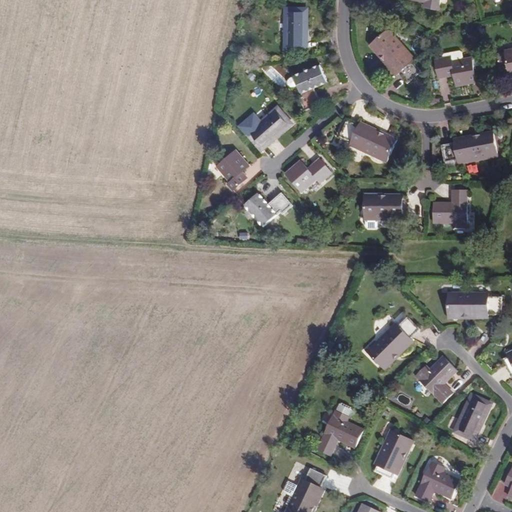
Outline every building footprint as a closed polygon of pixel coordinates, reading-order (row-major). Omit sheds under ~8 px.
[(419,0),(425,1),(424,6),(438,10),(440,0),(419,0)] [(306,9),(286,9),(285,46),(305,47),(306,9)] [(380,49),(398,70),(407,80),(420,69),(411,59),(415,55),(389,26),(370,43),(378,52),(380,49)] [(395,72),(398,70),(380,49),(378,52),(395,72)] [(451,55),(435,58),(438,76),(454,74),(456,85),(476,81),(472,56),(452,60),(451,55)] [(321,65),(296,76),(300,85),(305,95),(301,97),(307,110),(323,102),(315,86),(328,80),(321,65)] [(300,85),(296,76),(292,78),(290,81),(289,84),(292,87),(295,87),(300,85)] [(291,121),(278,106),(260,121),(254,114),(241,124),(248,132),(261,147),(291,121)] [(397,137),(385,132),(384,134),(359,124),(347,119),(340,135),(352,141),(351,144),(388,160),(397,137)] [(384,134),(385,132),(385,131),(361,121),(359,124),(384,134)] [(480,137),(453,143),(441,146),(444,163),(457,161),(458,164),(497,156),(493,131),(479,134),(480,137)] [(453,139),(453,143),(480,137),(479,134),(453,139)] [(236,150),(217,166),(230,182),(228,183),(233,189),(244,180),(239,175),(249,166),(236,150)] [(301,160),(285,173),(302,193),(318,179),(321,182),(332,172),(320,158),(308,168),(301,160)] [(468,190),(453,190),(453,202),(434,202),(434,223),(452,223),(452,229),(468,229),(468,190)] [(268,204),(259,194),(245,205),(264,227),(281,212),(283,215),(293,205),(283,192),(268,204)] [(408,198),(402,198),(378,197),(378,194),(365,194),(365,219),(402,221),(402,217),(408,217),(408,198)] [(461,314),(488,314),(488,313),(501,313),(501,296),(488,295),(488,292),(448,292),(448,317),(461,318),(461,314)] [(391,356),(409,337),(418,328),(406,316),(397,324),(395,323),(367,350),(384,368),(393,359),(391,356)] [(413,341),(409,337),(391,356),(393,359),(413,341)] [(510,374),(511,373),(511,349),(506,352),(507,354),(501,356),(510,374)] [(452,392),(446,387),(444,388),(441,385),(443,383),(456,371),(441,356),(429,369),(425,365),(414,376),(441,403),(452,392)] [(489,403),(471,395),(455,430),(473,439),(489,403)] [(336,409),(348,415),(350,412),(351,409),(351,408),(350,406),(349,405),(347,404),(345,403),(343,403),(342,403),(341,403),(339,403),(336,409)] [(349,416),(348,415),(336,409),(317,449),(331,455),(336,444),(334,442),(336,438),(339,439),(355,446),(363,429),(347,421),(349,416)] [(392,479),(395,473),(405,452),(408,454),(413,441),(391,431),(375,464),(377,465),(375,471),(392,479)] [(405,452),(395,473),(398,475),(408,454),(405,452)] [(432,489),(434,490),(451,497),(459,479),(443,471),(445,467),(431,461),(415,495),(429,501),(432,494),(430,493),(432,489)] [(302,477),(298,485),(293,495),(285,511),(313,511),(314,511),(311,510),(322,487),(321,487),(326,475),(310,467),(304,478),(302,477)] [(298,485),(289,481),(284,489),(285,492),(293,495),(298,485)] [(325,488),(322,487),(311,510),(314,511),(325,488)] [(380,511),(362,503),(358,511),(380,511)]
